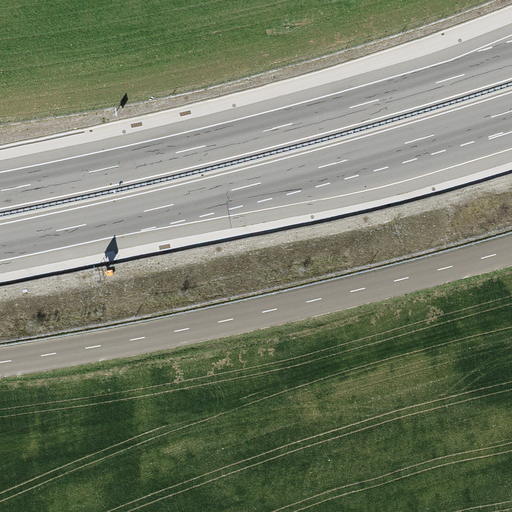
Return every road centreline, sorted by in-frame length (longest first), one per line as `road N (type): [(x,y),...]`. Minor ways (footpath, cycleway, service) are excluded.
road 1 (motorway): [(0,242),(341,161),(511,110)]
road 2 (motorway): [(511,59),(205,145),(0,189)]
road 3 (unclassified): [(511,249),(185,329),(0,360)]
